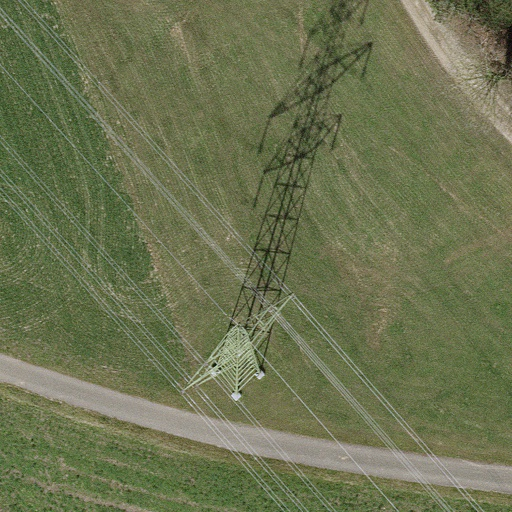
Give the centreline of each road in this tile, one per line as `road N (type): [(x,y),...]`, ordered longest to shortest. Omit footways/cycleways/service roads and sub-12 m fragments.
road 1 (track): [(0,365),(177,422),(316,453),(511,478)]
road 2 (track): [(418,0),(511,121)]
